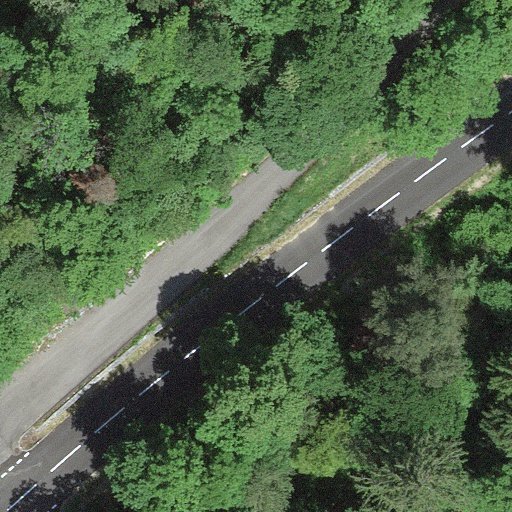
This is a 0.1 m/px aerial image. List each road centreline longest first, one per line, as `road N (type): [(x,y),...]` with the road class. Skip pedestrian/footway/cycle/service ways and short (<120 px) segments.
road 1 (track): [(0,461),(23,389),(238,214),(458,0)]
road 2 (tertiary): [(511,134),(8,511)]
